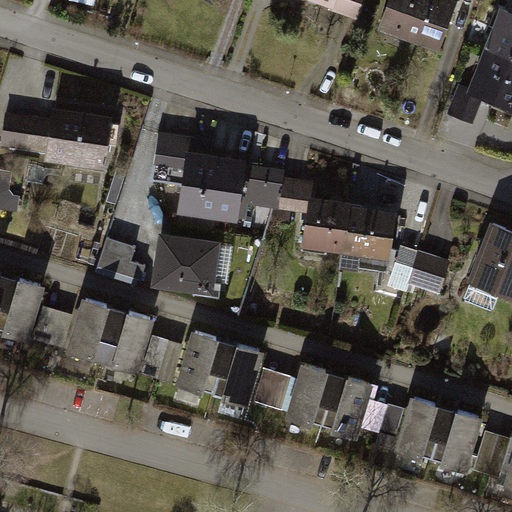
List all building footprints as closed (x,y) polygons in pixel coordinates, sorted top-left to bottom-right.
[(390,0),(383,21),(423,36),(423,41),(440,46),(457,0),(390,0)] [(511,12),(504,10),(489,49),(511,57),(511,12)] [(473,89),(472,91),(482,95),(511,106),(511,57),(489,49),(473,89)] [(473,89),(465,87),(455,115),(472,121),(482,95),(472,91),(473,89)] [(53,126),(7,121),(4,148),(48,153),(47,163),(115,170),(120,119),(55,112),(53,126)] [(155,136),(150,174),(184,178),(181,205),(242,212),(249,159),(209,154),(210,142),(155,136)] [(245,201),(280,206),(285,172),(251,166),(245,201)] [(350,248),(356,209),(315,203),(309,242),(350,248)] [(392,254),(398,215),(356,209),(350,248),(392,254)] [(511,232),(497,228),(477,282),(511,294),(511,232)] [(221,237),(160,230),(153,284),(213,292),(221,237)] [(148,260),(137,259),(139,242),(106,239),(103,275),(147,279),(148,260)] [(404,248),(394,283),(439,295),(449,261),(404,248)] [(0,314),(10,281),(0,278),(0,314)] [(0,314),(0,330),(32,340),(47,292),(10,281),(0,314)] [(67,346),(77,313),(48,304),(38,338),(67,346)] [(72,352),(106,361),(118,316),(84,307),(72,352)] [(106,361),(140,370),(153,325),(118,316),(106,361)] [(151,375),(178,381),(186,341),(159,336),(151,375)] [(185,385),(221,392),(231,347),(195,339),(185,385)] [(221,392),(257,400),(267,355),(231,347),(221,392)] [(286,407),(296,374),(268,366),(258,399),(286,407)] [(289,416),(325,427),(339,380),(303,370),(289,416)] [(325,427),(361,437),(374,390),(339,380),(325,427)] [(401,447),(435,457),(449,410),(415,400),(401,447)] [(435,457),(470,467),(484,420),(449,410),(435,457)] [(511,434),(487,429),(478,467),(504,474),(511,443),(511,434)]
